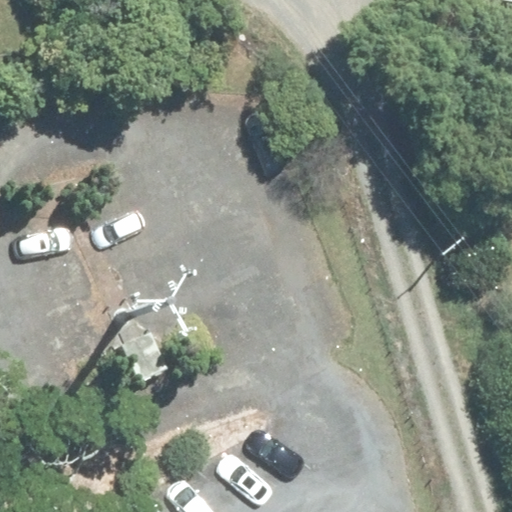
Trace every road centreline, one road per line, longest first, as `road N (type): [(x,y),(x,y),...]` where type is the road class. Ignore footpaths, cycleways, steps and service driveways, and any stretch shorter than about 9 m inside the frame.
road 1 (unknown): [(357,511),(225,173)]
road 2 (unknown): [(225,173),(0,263)]
road 3 (unknown): [(225,173),(192,47),(192,0)]
